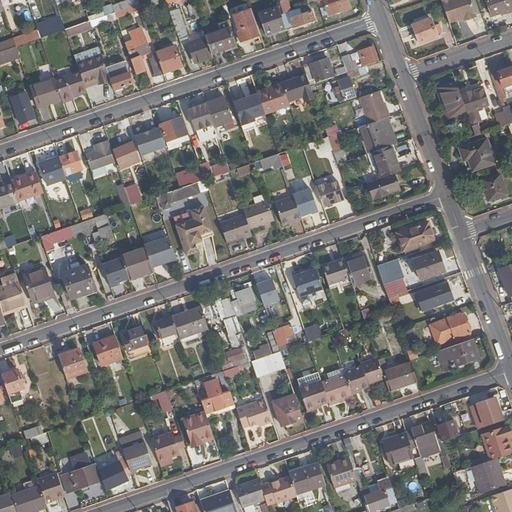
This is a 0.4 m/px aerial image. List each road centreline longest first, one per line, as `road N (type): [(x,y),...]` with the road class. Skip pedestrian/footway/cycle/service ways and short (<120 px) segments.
road 1 (residential): [(0,349),(446,196)]
road 2 (residential): [(102,511),(511,370)]
road 3 (residential): [(0,151),(381,19)]
road 4 (residential): [(460,232),(511,370)]
road 5 (residential): [(402,75),(446,196)]
